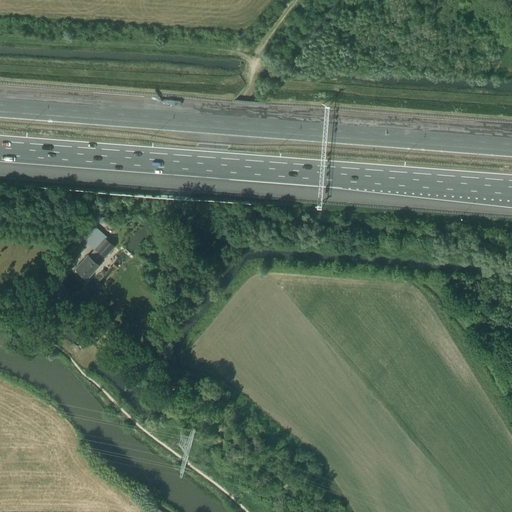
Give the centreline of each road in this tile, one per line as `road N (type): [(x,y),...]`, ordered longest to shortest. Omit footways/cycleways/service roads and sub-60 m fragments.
road 1 (motorway): [(511,144),(0,105)]
road 2 (motorway): [(0,149),(511,187)]
road 3 (track): [(256,53),(252,79),(154,200),(108,200),(35,285),(53,289)]
road 4 (track): [(256,53),(0,37)]
